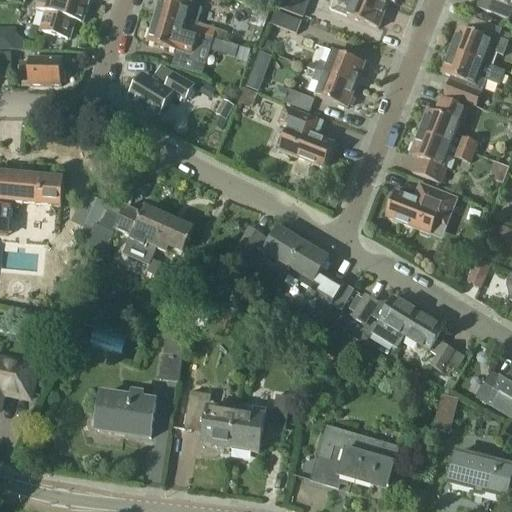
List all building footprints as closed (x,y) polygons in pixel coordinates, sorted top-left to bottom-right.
[(86,4),(73,0),(40,0),(37,12),(45,14),(39,34),(70,43),(75,23),(80,25),(86,4)] [(188,7),(190,0),(167,0),(167,4),(159,2),(153,23),(212,41),(220,43),(223,44),(226,35),(214,31),(215,31),(197,26),(201,10),(188,7)] [(306,0),(276,0),(273,9),(301,20),(308,1),(306,0)] [(333,0),(333,2),(349,8),(345,18),(376,30),(385,7),(366,0),(333,0)] [(511,0),(478,0),(476,8),(507,21),(511,8),(511,0)] [(276,14),(271,27),(294,36),(300,23),(276,14)] [(490,68),(495,55),(502,58),(508,44),(507,44),(510,37),(501,33),(501,32),(472,20),(467,33),(459,30),(450,53),(481,65),(481,64),(490,68)] [(220,43),(212,41),(153,23),(147,44),(180,54),(179,58),(204,66),(209,52),(210,49),(218,51),(220,43)] [(13,31),(0,31),(0,53),(13,53),(13,31)] [(263,42),(260,51),(268,54),(271,45),(263,42)] [(363,65),(331,53),(326,66),(318,63),(316,69),(314,72),(354,88),(363,65)] [(506,75),(490,68),(481,64),(481,65),(450,53),(442,74),(472,87),(476,78),(501,88),(506,75)] [(8,56),(0,55),(0,80),(8,81),(8,56)] [(59,85),(64,85),(64,74),(59,74),(59,62),(28,62),(28,64),(17,64),(17,78),(27,79),(27,88),(59,88),(59,85)] [(314,72),(316,69),(308,66),(305,74),(312,77),(314,72)] [(192,89),(159,68),(151,82),(141,76),(127,100),(157,118),(171,96),(183,103),(192,89)] [(314,72),(312,77),(310,82),(319,85),(314,98),(346,110),(354,88),(314,72)] [(252,74),(246,89),(257,93),(263,78),(252,74)] [(443,96),(472,108),(478,93),(449,82),(443,96)] [(229,86),(223,94),(231,101),(237,92),(229,86)] [(276,88),(272,99),(308,114),(313,102),(276,88)] [(243,91),(238,104),(250,108),(255,96),(243,91)] [(458,125),(462,127),(468,112),(440,100),(434,115),(427,112),(418,135),(449,147),(472,156),(475,146),(453,137),(458,125)] [(222,103),(214,117),(224,123),(232,108),(222,103)] [(312,137),(317,122),(283,109),(277,125),(287,129),(278,152),(323,169),(332,145),(312,137)] [(449,147),(418,135),(409,157),(417,160),(411,174),(439,186),(445,170),(441,169),(445,156),(468,165),(472,156),(449,147)] [(63,183),(0,176),(0,237),(6,238),(9,210),(14,210),(15,210),(17,209),(18,208),(18,207),(18,205),(60,209),(63,183)] [(450,216),(456,200),(422,187),(417,202),(395,194),(386,219),(417,231),(430,236),(439,212),(450,216)] [(121,217),(114,233),(131,240),(132,241),(129,248),(129,251),(130,255),(132,258),(136,260),(139,260),(142,259),(137,271),(145,274),(151,262),(155,251),(169,221),(145,210),(142,217),(125,209),(121,217)] [(193,232),(169,221),(155,251),(156,251),(166,256),(169,250),(182,256),(193,232)] [(511,231),(500,226),(496,235),(509,241),(511,234),(511,231)] [(302,246),(277,230),(270,242),(248,229),(235,251),(248,259),(254,249),(288,269),(302,246)] [(341,285),(320,272),(327,261),(302,246),(288,269),(289,269),(285,277),(316,295),(314,299),(328,307),(341,285)] [(151,262),(145,274),(153,278),(159,266),(151,262)] [(187,263),(177,284),(187,289),(196,267),(187,263)] [(467,284),(480,290),(490,268),(477,263),(467,284)] [(458,285),(463,271),(451,266),(445,280),(458,285)] [(417,315),(392,300),(385,312),(375,306),(376,303),(364,295),(350,318),(362,326),(368,317),(403,338),(417,315)] [(330,311),(322,325),(331,330),(339,316),(330,311)] [(453,352),(441,345),(439,348),(433,345),(442,330),(417,315),(403,338),(434,357),(429,366),(440,373),(453,352)] [(162,358),(159,382),(178,384),(181,361),(162,358)] [(0,400),(2,392),(29,398),(36,370),(0,361),(0,400)] [(511,418),(511,371),(507,368),(501,380),(491,374),(476,398),(511,420),(511,418)] [(236,413),(208,409),(210,397),(190,393),(184,430),(204,433),(202,447),(230,451),(236,413)] [(156,405),(142,403),(143,397),(133,396),(132,401),(102,396),(96,432),(150,440),(156,405)] [(289,399),(275,397),(273,411),(253,408),(251,415),(236,413),(230,451),(259,455),(263,426),(284,429),(289,399)] [(386,493),(399,452),(327,430),(311,484),(338,492),(341,480),(386,493)] [(511,476),(511,469),(456,455),(449,485),(506,500),(511,476)]
